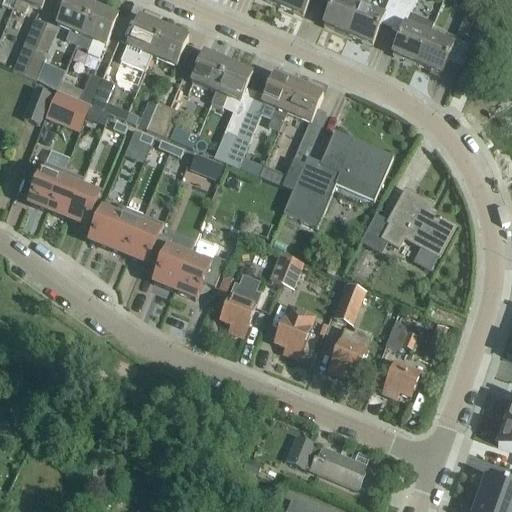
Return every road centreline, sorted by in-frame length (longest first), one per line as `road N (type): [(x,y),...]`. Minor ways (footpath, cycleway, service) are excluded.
road 1 (residential): [(435,460),(491,280),(484,205),(471,168),(431,116),(400,98),(166,0)]
road 2 (residential): [(435,460),(140,341),(0,241)]
